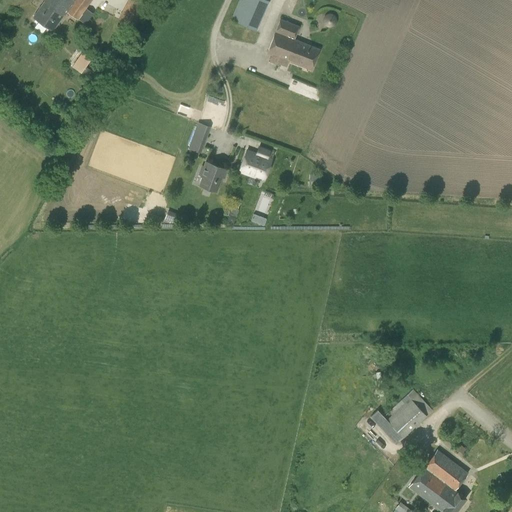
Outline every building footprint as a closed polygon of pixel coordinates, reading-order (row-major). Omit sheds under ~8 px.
[(42,0),(43,0),(44,1),(33,17),(52,31),(64,15),(66,12),(78,20),(91,0),(42,0)] [(149,3),(143,0),(120,0),(112,17),(135,29),(149,3)] [(239,0),(231,20),(256,31),(269,1),(266,0),(239,0)] [(322,18),(329,27),(337,21),(331,12),(322,18)] [(275,32),(267,53),(271,55),(269,62),(278,66),(279,64),(286,67),(289,61),(311,70),(319,49),(294,40),(299,26),(280,19),(275,32)] [(82,52),(72,66),(81,73),(91,59),(82,52)] [(297,82),(294,88),(318,98),(321,92),(297,82)] [(201,153),(210,127),(197,122),(188,148),(189,149),(188,153),(192,154),(193,151),(201,153)] [(246,149),(238,172),(255,178),(255,177),(264,180),(272,159),(268,157),(270,151),(258,147),(256,153),(246,149)] [(228,169),(205,161),(203,166),(201,165),(198,175),(202,176),(198,186),(217,193),(222,178),(224,179),(228,169)] [(383,416),(385,418),(377,424),(396,444),(427,416),(426,415),(432,410),(413,389),(383,416)] [(441,511),(455,511),(466,498),(457,492),(454,490),(467,473),(437,449),(409,487),(442,511),(441,511)]
